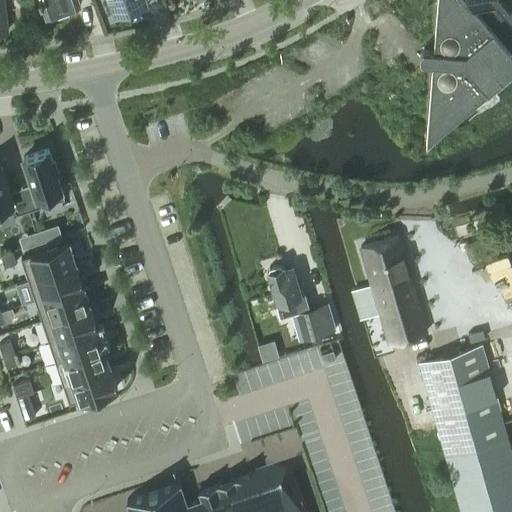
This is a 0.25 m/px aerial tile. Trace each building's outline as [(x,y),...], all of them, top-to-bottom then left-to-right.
[(39,0),(45,16),(79,4),(77,0),(39,0)] [(106,0),(112,17),(147,5),(145,0),(106,0)] [(511,10),(509,13),(498,0),(435,0),(433,37),(414,53),(430,72),(426,143),(511,68),(511,10)] [(31,184),(20,188),(26,208),(27,210),(63,198),(47,149),(22,157),(31,184)] [(0,166),(0,216),(26,208),(20,188),(8,191),(0,166)] [(354,288),(353,289),(362,317),(379,312),(388,342),(425,331),(397,235),(359,246),(370,284),(354,288)] [(67,243),(20,258),(27,280),(74,263),(67,243)] [(11,252),(0,255),(0,256),(3,267),(15,263),(11,252)] [(27,280),(15,283),(22,303),(33,299),(34,300),(81,284),(74,263),(27,280)] [(285,270),(284,268),(280,266),(270,269),(268,274),(281,319),(293,315),(298,330),(313,326),(315,333),(331,329),(324,306),(294,315),(293,311),(309,306),(305,295),(302,296),(293,268),(285,270)] [(81,284),(34,300),(40,321),(88,304),(81,284)] [(88,304),(40,321),(47,341),(95,325),(88,304)] [(95,325),(47,341),(54,362),(102,345),(95,325)] [(9,341),(0,344),(0,351),(2,357),(13,353),(9,341)] [(102,345),(54,362),(61,382),(108,366),(102,345)] [(13,353),(2,357),(6,368),(17,364),(13,353)] [(108,366),(61,382),(68,404),(116,388),(108,366)] [(29,381),(11,387),(15,398),(27,394),(32,392),(29,381)] [(27,394),(15,398),(23,420),(34,416),(27,394)] [(463,422),(436,431),(461,511),(490,511),(490,510),(511,503),(511,500),(505,477),(499,479),(489,446),(494,445),(486,419),(464,426),(463,422)] [(301,511),(299,506),(301,505),(300,504),(299,504),(294,489),(295,489),(295,487),(293,488),(288,472),(289,471),(287,470),(286,471),(271,477),(270,475),(268,476),(269,477),(253,482),(250,473),(198,490),(201,500),(185,505),(178,484),(125,502),(128,511),(301,511)]
